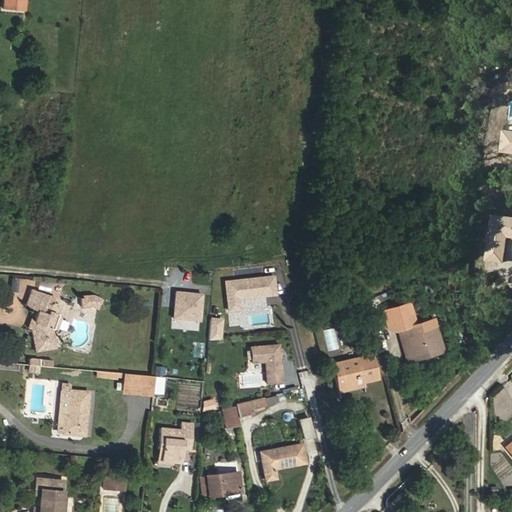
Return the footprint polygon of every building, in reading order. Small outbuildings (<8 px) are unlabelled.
[(24,11),(25,0),(3,0),(3,9),(24,11)] [(26,51),(27,44),(19,43),(18,51),(26,51)] [(26,61),(26,51),(18,51),(17,60),(26,61)] [(264,277),(266,295),(275,294),(273,276),(264,277)] [(225,281),(228,310),(238,309),(237,298),(266,295),(264,277),(225,281)] [(38,287),(50,291),(52,283),(40,280),(38,287)] [(413,299),(417,293),(410,288),(406,294),(413,299)] [(58,314),(61,307),(60,305),(53,302),(50,304),(45,302),(47,295),(31,289),(25,306),(37,310),(33,320),(35,323),(34,327),(31,328),(35,351),(55,347),(52,329),(57,328),(60,318),(58,314)] [(201,293),(175,291),(173,317),(199,319),(201,293)] [(97,309),(102,299),(93,294),(80,295),(81,307),(91,306),(97,309)] [(53,302),(54,297),(47,295),(45,302),(50,304),(53,302)] [(424,311),(423,302),(408,304),(409,312),(424,311)] [(363,315),(361,307),(353,310),(356,317),(363,315)] [(209,316),(207,338),(221,339),(222,317),(209,316)] [(443,351),(435,327),(413,333),(411,325),(397,329),(400,338),(404,336),(412,360),(422,357),(421,354),(431,351),(432,354),(443,351)] [(326,350),(339,348),(336,328),(323,330),(326,350)] [(412,360),(404,336),(400,338),(407,361),(412,360)] [(278,344),(250,346),(251,362),(264,361),(266,383),(282,382),(278,344)] [(378,379),(372,353),(330,363),(337,389),(363,382),(378,379)] [(152,393),(154,376),(123,373),(123,376),(122,390),(152,393)] [(337,392),(364,386),(363,382),(337,389),(337,392)] [(68,411),(69,390),(61,389),(57,433),(61,433),(63,415),(69,415),(69,411),(68,411)] [(84,435),(88,392),(69,390),(68,411),(69,411),(69,415),(63,415),(61,433),(84,435)] [(278,401),(276,394),(262,398),(264,405),(278,401)] [(252,412),(251,408),(264,405),(262,398),(262,397),(235,403),(235,405),(237,416),(252,412)] [(204,403),(205,410),(216,408),(215,401),(204,403)] [(239,424),(237,416),(235,405),(221,409),(224,427),(239,424)] [(313,436),(308,417),(298,419),(303,439),(313,436)] [(190,449),(193,423),(180,422),(179,429),(159,427),(157,448),(161,449),(160,460),(180,462),(182,448),(190,449)] [(304,462),(301,444),(259,451),(265,479),(276,477),(274,468),(304,462)] [(126,469),(127,462),(118,461),(117,468),(126,469)] [(240,488),(238,471),(205,475),(205,476),(207,495),(207,496),(219,495),(218,491),(240,488)] [(123,490),(124,477),(103,475),(103,489),(123,490)] [(62,511),(64,497),(61,496),(63,480),(36,477),(35,488),(39,489),(39,495),(38,507),(33,507),(32,511),(62,511)]
